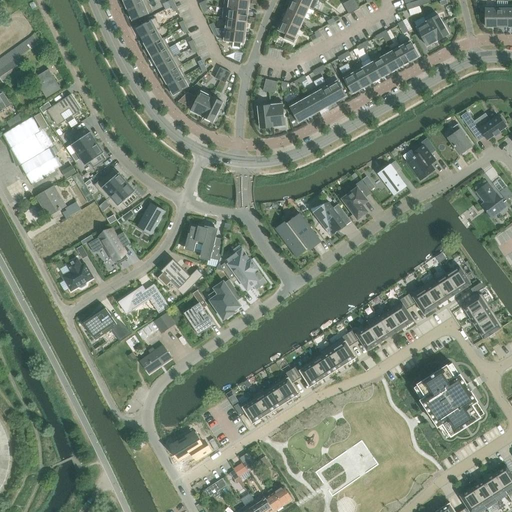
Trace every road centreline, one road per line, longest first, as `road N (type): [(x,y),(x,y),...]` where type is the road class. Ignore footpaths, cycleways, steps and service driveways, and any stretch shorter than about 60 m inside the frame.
road 1 (residential): [(180,483),(318,395),(379,370),(452,324),(487,377)]
road 2 (unclassified): [(127,511),(0,259)]
road 3 (residential): [(292,287),(399,209),(498,151),(511,168)]
road 4 (tertiary): [(475,55),(299,154),(240,161)]
road 5 (tertiary): [(240,161),(160,125),(92,0)]
road 6 (residential): [(148,425),(152,397),(168,377),(292,287)]
road 7 (residential): [(184,203),(157,256),(64,315)]
road 8 (residential): [(240,161),(244,92),(274,0)]
road 9 (residential): [(148,425),(117,414),(64,315)]
road 10 (residential): [(64,315),(0,193)]
road 11 (residential): [(511,434),(408,511)]
road 12 (residential): [(184,203),(130,169),(94,118)]
